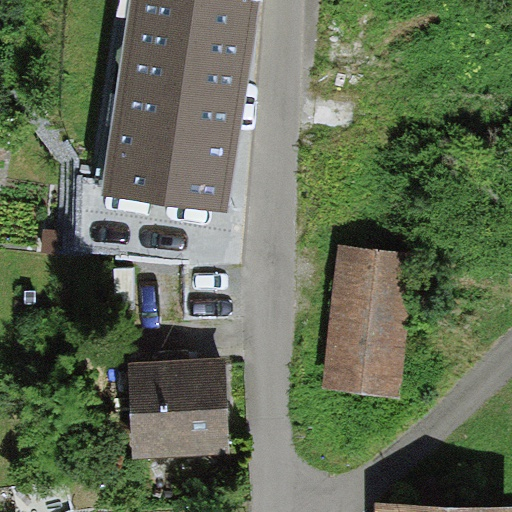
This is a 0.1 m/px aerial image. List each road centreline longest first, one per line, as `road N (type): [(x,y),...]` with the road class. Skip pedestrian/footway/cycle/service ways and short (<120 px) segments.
road 1 (residential): [(283,0),(271,511)]
road 2 (residential): [(324,511),(511,342)]
